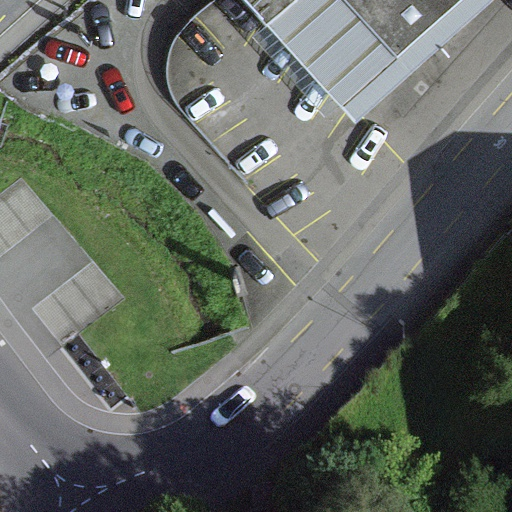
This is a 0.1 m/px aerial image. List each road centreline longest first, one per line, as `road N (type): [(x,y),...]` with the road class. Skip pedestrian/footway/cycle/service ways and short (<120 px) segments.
road 1 (residential): [(511,128),(219,442),(85,500)]
road 2 (residential): [(85,500),(0,401)]
